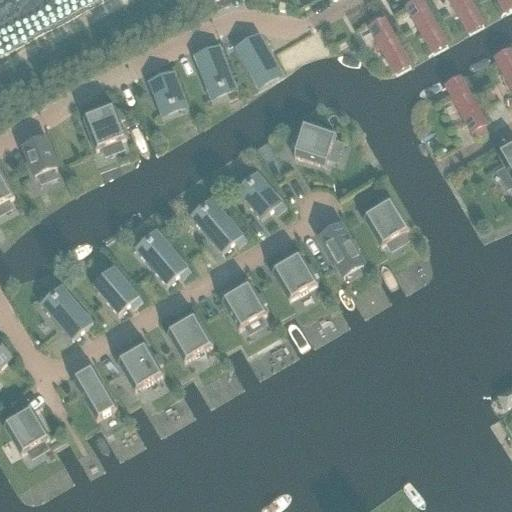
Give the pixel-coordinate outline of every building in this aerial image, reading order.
[(406,11),(428,49),(443,41),(421,2),(419,3),(417,0),(412,0),(405,4),(408,10),(406,11)] [(447,0),(464,29),(479,21),(466,0),(447,0)] [(511,0),(495,0),(501,9),(511,2),(511,0)] [(369,31),(391,70),(406,62),(384,23),(382,24),(379,19),(368,25),(371,30),(369,31)] [(279,74),(259,39),(235,53),(254,87),(279,74)] [(217,44),(206,48),(208,53),(219,49),(217,44)] [(208,97),(234,87),(219,50),(193,60),(208,97)] [(511,62),(499,70),(511,93),(511,62)] [(174,75),(148,85),(159,114),(185,103),(174,75)] [(476,140),(487,134),(484,129),(486,128),(464,89),(449,97),(471,136),(473,135),(476,140)] [(114,111),(83,123),(95,155),(126,143),(120,126),(125,124),(121,113),(116,115),(114,111)] [(303,130),(293,162),(325,172),(335,141),(303,130)] [(45,143),(23,151),(35,181),(57,172),(45,143)] [(511,150),(498,158),(511,183),(511,150)] [(0,176),(0,209),(14,201),(0,176)] [(260,226),(281,208),(261,185),(240,203),(260,226)] [(213,205),(192,224),(218,254),(240,236),(213,205)] [(409,235),(392,206),(364,223),(381,251),(409,235)] [(320,241),(339,273),(344,282),(364,270),(359,261),(340,229),(320,241)] [(178,282),(186,274),(156,239),(135,258),(161,288),(174,278),(178,282)] [(356,244),(351,247),(356,257),(361,254),(356,244)] [(272,276),(289,305),(318,289),(301,260),(272,276)] [(309,263),(305,266),(310,276),(315,273),(309,263)] [(118,276),(97,294),(118,318),(130,308),(134,312),(143,305),(118,276)] [(256,286),(251,289),(257,299),(262,296),(256,286)] [(267,318),(250,289),(222,306),(239,335),(267,318)] [(70,347),(92,329),(66,298),(44,317),(70,347)] [(213,350),(196,321),(167,338),(184,367),(213,350)] [(152,347),(147,350),(153,360),(157,357),(152,347)] [(146,350),(118,367),(135,396),(163,379),(146,350)] [(0,351),(0,372),(11,362),(0,351)] [(117,412),(93,372),(73,384),(97,425),(117,412)] [(50,442),(33,414),(4,431),(21,459),(50,442)]
